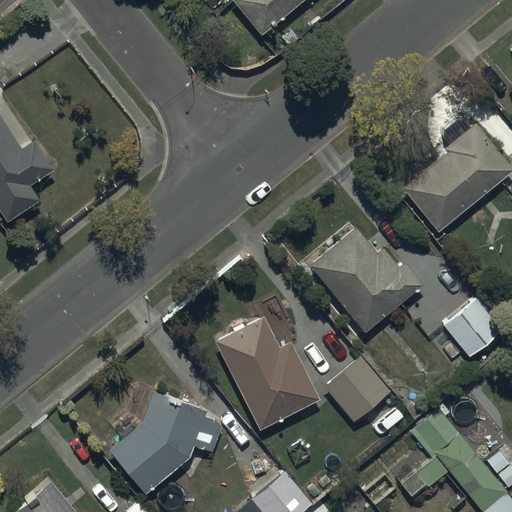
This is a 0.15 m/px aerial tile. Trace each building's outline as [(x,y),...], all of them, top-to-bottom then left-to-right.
[(297,0),(231,0),(257,32),(297,0)] [(398,183),(435,226),(510,164),(473,117),(466,123),(458,113),(438,129),(446,139),(440,144),(442,148),(398,183)] [(0,117),(0,210),(4,217),(38,195),(27,178),(50,163),(30,133),(16,142),(0,117)] [(353,222),(307,260),(362,326),(420,278),(402,257),(396,262),(379,241),(372,247),(353,222)] [(471,293),(439,321),(464,351),(497,324),(471,293)] [(260,310),(211,335),(257,425),(317,394),(288,336),(277,342),(260,310)] [(387,386),(358,351),(321,382),(350,417),(387,386)] [(204,405),(150,385),(138,418),(105,443),(141,489),(186,453),(191,441),(209,449),(222,418),(202,410),(204,405)] [(398,478),(410,494),(446,466),(483,511),(511,511),(511,497),(437,406),(410,428),(431,454),(398,478)] [(104,459),(91,470),(108,491),(121,481),(104,459)] [(293,511),(309,498),(282,466),(248,494),(262,511),(293,511)] [(77,511),(48,476),(2,511),(77,511)] [(146,511),(129,490),(116,501),(124,511),(146,511)]
